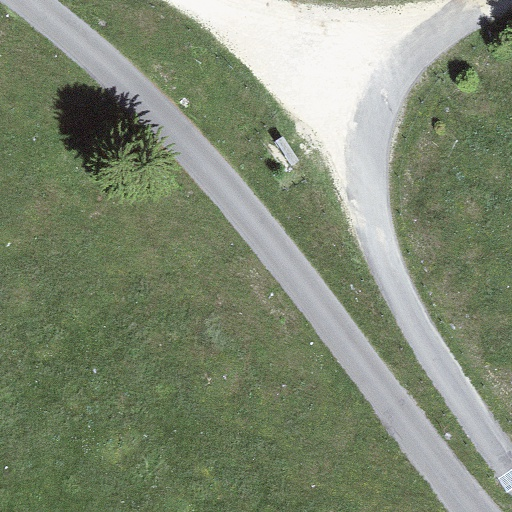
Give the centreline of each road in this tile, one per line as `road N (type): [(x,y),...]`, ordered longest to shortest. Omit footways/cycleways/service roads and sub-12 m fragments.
road 1 (unclassified): [(31,0),(210,170),(475,511)]
road 2 (track): [(499,0),(389,75),(363,146),(373,223),(441,368),(511,471)]
road 3 (track): [(389,75),(206,0)]
